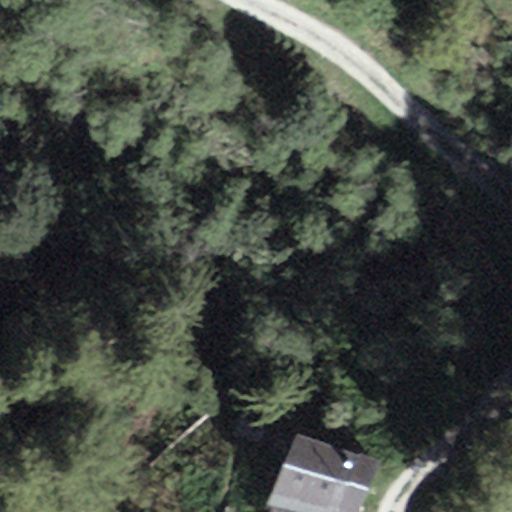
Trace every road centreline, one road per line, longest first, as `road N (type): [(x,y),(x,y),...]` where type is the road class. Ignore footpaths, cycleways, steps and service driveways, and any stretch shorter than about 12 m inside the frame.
road 1 (track): [(242,0),(418,129),(505,231),(511,316)]
road 2 (track): [(511,356),(438,445),(397,511)]
